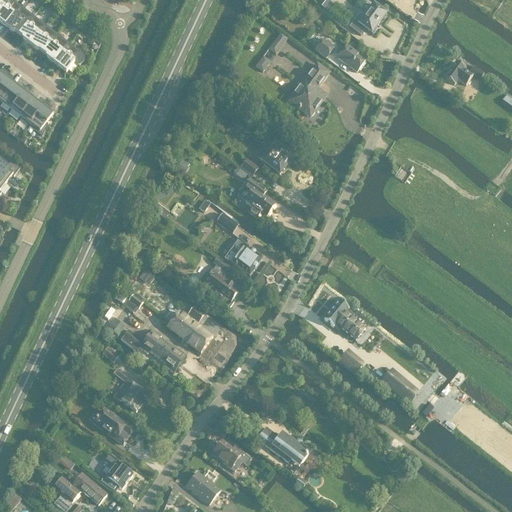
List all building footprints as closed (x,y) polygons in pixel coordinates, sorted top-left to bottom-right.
[(0,0),(0,12),(9,0),(0,0)] [(9,0),(0,12),(0,24),(6,29),(22,9),(9,0)] [(327,12),(332,5),(326,0),(321,8),(327,12)] [(372,36),(386,16),(373,6),(359,25),(354,21),(349,29),(361,37),(365,31),(372,36)] [(22,9),(6,29),(14,35),(14,34),(19,37),(33,18),(22,9)] [(33,18),(19,37),(23,41),(23,42),(30,47),(45,27),(33,18)] [(45,27),(30,47),(37,53),(38,52),(43,55),(57,36),(45,27)] [(57,36),(43,55),(47,59),(46,60),(54,66),(69,46),(57,36)] [(280,36),(268,51),(276,57),(287,41),(280,36)] [(316,51),(324,58),(326,59),(334,49),(323,41),(316,51)] [(69,46),(54,66),(66,75),(74,65),(75,66),(76,66),(78,66),(79,66),(80,66),(81,65),(82,64),(83,63),(83,62),(83,61),(84,60),(83,59),(83,58),(83,57),(82,56),(81,55),(69,46)] [(357,74),(366,62),(347,48),(338,60),(357,74)] [(256,67),(263,73),(271,63),(263,58),(256,67)] [(465,72),(466,71),(456,64),(455,65),(453,66),(451,69),(451,71),(445,80),(455,87),(458,82),(466,88),(473,78),(468,74),(465,72)] [(289,103),(302,112),(303,114),(303,115),(307,118),(309,118),(310,118),(312,117),(315,114),(314,112),(325,98),(316,90),(319,86),(320,87),(329,75),(317,66),(289,103)] [(0,85),(0,102),(1,104),(15,86),(10,82),(12,79),(8,75),(0,85)] [(11,111),(27,90),(23,87),(20,90),(15,86),(1,104),(11,111)] [(11,111),(20,118),(34,101),(29,97),(31,93),(27,90),(11,111)] [(501,105),(511,112),(511,111),(511,98),(507,96),(501,105)] [(20,118),(30,126),(46,105),(42,101),(39,105),(34,101),(20,118)] [(46,105),(30,126),(35,130),(34,131),(42,138),(47,126),(46,125),(53,116),(48,111),(50,108),(46,105)] [(279,176),(293,158),(275,144),(274,145),(273,145),(271,145),(269,145),(268,147),(268,149),(269,151),(261,163),(279,176)] [(0,180),(6,185),(12,177),(14,179),(20,170),(11,163),(9,166),(0,159),(0,180)] [(183,162),(177,170),(183,175),(189,166),(183,162)] [(258,170),(246,162),(240,170),(252,178),(258,170)] [(234,175),(244,182),(248,176),(238,169),(234,175)] [(275,207),(263,198),(267,193),(250,180),(243,190),(250,195),(245,203),(252,208),(247,214),(257,221),(261,215),(267,219),(275,207)] [(204,215),(210,206),(204,202),(199,211),(204,215)] [(238,228),(222,216),(215,225),(231,237),(238,228)] [(250,279),(263,261),(246,248),(248,246),(240,241),(236,246),(242,250),(231,265),(250,279)] [(226,274),(229,269),(216,260),(213,265),(218,269),(226,274)] [(227,284),(216,277),(211,273),(199,289),(205,293),(211,297),(208,302),(223,313),(228,307),(230,308),(234,303),(233,302),(238,294),(233,291),(236,287),(231,283),(230,284),(229,283),(227,284)] [(119,295),(115,301),(122,306),(133,314),(137,309),(139,311),(144,304),(130,295),(126,300),(119,295)] [(324,321),(324,322),(333,329),(334,327),(340,332),(342,330),(352,339),(356,342),(365,331),(361,328),(350,319),(353,316),(348,312),(348,311),(339,303),(339,304),(325,322),(324,321)] [(201,355),(213,339),(193,325),(195,322),(199,325),(205,317),(194,309),(188,317),(189,317),(187,320),(179,314),(167,330),(201,355)] [(115,335),(118,338),(126,328),(115,320),(108,330),(111,332),(110,333),(115,336),(115,335)] [(173,375),(187,358),(178,351),(176,353),(159,341),(161,338),(152,332),(144,343),(128,332),(121,342),(136,354),(139,350),(147,356),(149,354),(166,367),(165,369),(173,375)] [(117,359),(106,351),(102,357),(113,365),(117,359)] [(116,371),(113,375),(125,384),(113,399),(120,404),(121,403),(136,414),(148,398),(133,387),(134,385),(127,380),(116,371)] [(400,379),(391,390),(408,404),(417,393),(400,379)] [(309,409),(315,402),(303,392),(297,400),(309,409)] [(134,431),(124,424),(123,426),(104,412),(94,426),(102,432),(104,430),(117,439),(116,441),(123,446),(134,431)] [(301,445),(299,448),(282,435),(279,440),(266,430),(258,442),(288,465),(290,462),(299,468),(311,452),(301,445)] [(62,447),(55,441),(50,447),(57,453),(62,447)] [(251,461),(233,448),(230,452),(221,445),(212,456),(234,474),(242,465),(245,468),(251,461)] [(71,471),(76,465),(61,455),(57,460),(71,471)] [(119,489),(122,491),(133,477),(130,475),(132,473),(126,469),(125,471),(118,466),(119,464),(110,457),(105,464),(113,470),(106,479),(103,477),(99,482),(115,494),(119,489)] [(209,506),(220,492),(198,475),(187,489),(209,506)] [(73,486),(76,488),(75,491),(63,481),(55,490),(60,494),(60,499),(54,506),(61,511),(80,511),(75,507),(72,510),(69,507),(71,504),(72,505),(80,495),(84,495),(98,507),(107,497),(82,476),(73,486)] [(304,483),(298,478),(295,482),(303,488),(305,485),(304,483)] [(3,508),(8,511),(12,511),(21,502),(14,496),(3,508)]
